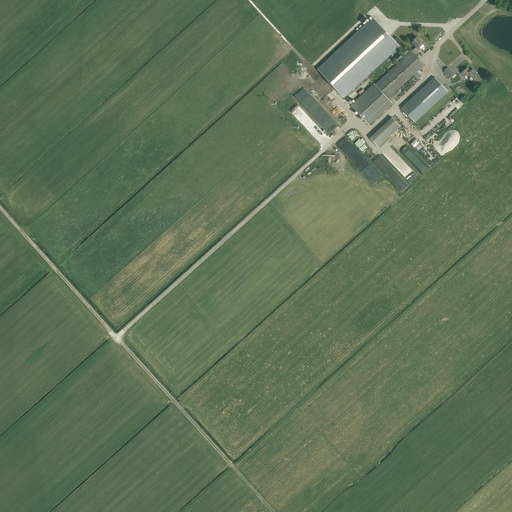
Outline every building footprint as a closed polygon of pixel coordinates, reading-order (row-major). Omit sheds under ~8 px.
[(372,17),(372,18),(373,19),(371,21),(370,20),(317,69),(344,98),(400,46),(372,17)] [(398,63),(375,85),(374,84),(351,105),(369,124),(392,103),(388,99),(424,66),(414,55),(421,50),(419,48),(423,44),(417,37),(411,42),(416,47),(411,52),(406,47),(394,58),(398,63)] [(448,68),(444,71),(450,78),(454,74),(448,68)] [(472,69),(470,71),(467,68),(461,73),(466,79),(468,78),(474,84),(480,79),(472,69)] [(414,122),(448,91),(435,78),(402,108),(414,122)] [(425,135),(460,104),(456,99),(420,130),(425,135)] [(378,147),(389,137),(388,135),(399,125),(392,117),(370,138),(378,147)] [(348,136),(352,140),(356,137),(360,140),(362,138),(359,135),(360,134),(355,129),(348,136)] [(409,132),(405,136),(416,148),(421,144),(409,132)] [(393,143),(421,175),(428,169),(399,138),(393,143)] [(432,148),(438,143),(434,138),(428,144),(432,148)] [(337,142),(358,166),(360,164),(350,151),(352,149),(343,139),(341,141),(340,140),(337,142)] [(396,168),(401,163),(388,152),(383,156),(396,168)] [(403,171),(412,183),(417,180),(408,168),(403,171)] [(401,179),(395,185),(402,191),(408,185),(401,179)]
